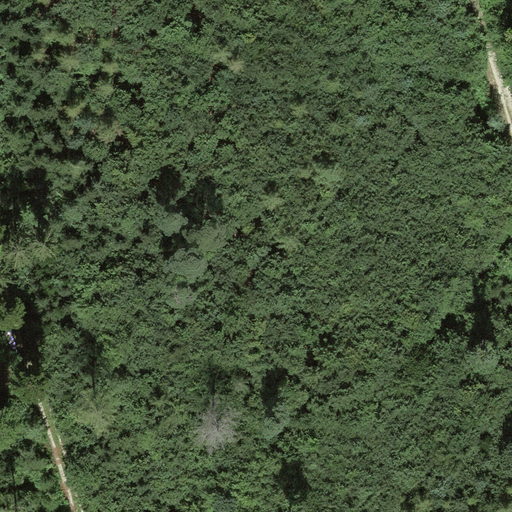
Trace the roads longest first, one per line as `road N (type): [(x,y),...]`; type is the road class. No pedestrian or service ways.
road 1 (track): [(195,511),(335,406),(511,248)]
road 2 (track): [(77,511),(0,269)]
road 3 (track): [(470,0),(511,113)]
